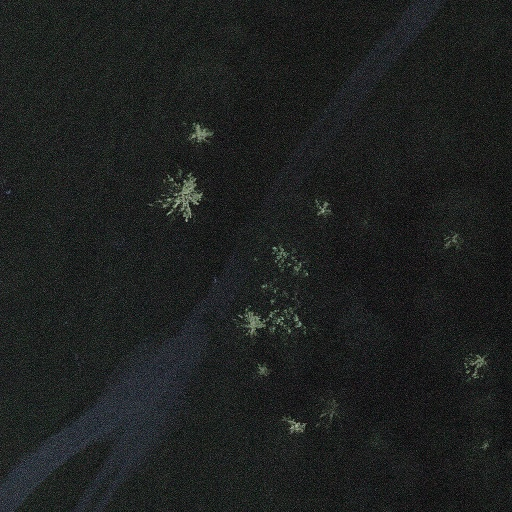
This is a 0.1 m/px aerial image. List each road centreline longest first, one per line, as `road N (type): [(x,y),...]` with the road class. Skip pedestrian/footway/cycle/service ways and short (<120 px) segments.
road 1 (track): [(129,411),(422,0)]
road 2 (track): [(0,505),(79,429),(129,411),(125,447),(88,511)]
